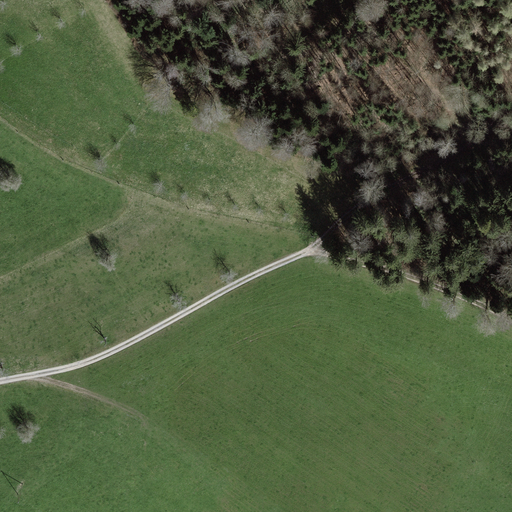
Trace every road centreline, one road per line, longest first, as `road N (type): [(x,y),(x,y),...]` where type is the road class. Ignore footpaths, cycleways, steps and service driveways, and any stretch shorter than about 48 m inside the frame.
road 1 (track): [(0,382),(57,371),(133,341),(308,250)]
road 2 (track): [(308,250),(488,132),(511,105)]
